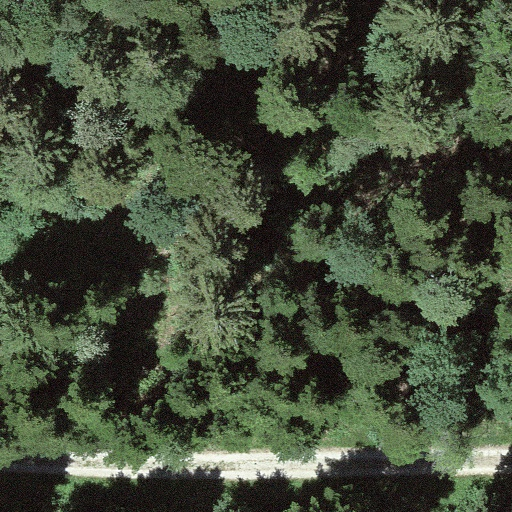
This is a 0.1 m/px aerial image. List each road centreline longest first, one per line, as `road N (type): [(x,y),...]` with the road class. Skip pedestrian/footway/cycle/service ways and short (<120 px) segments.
road 1 (track): [(0,456),(511,455)]
road 2 (track): [(0,295),(319,0)]
